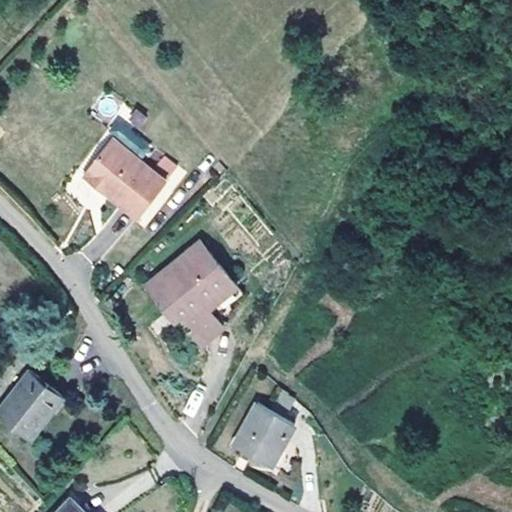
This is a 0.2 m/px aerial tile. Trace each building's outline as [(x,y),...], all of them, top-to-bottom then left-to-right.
[(166,177),(113,135),(83,174),(138,216),(166,177)] [(66,216),(61,210),(43,227),(47,233),(66,216)] [(245,294),(202,240),(146,285),(168,311),(183,311),(196,327),(192,330),(202,343),(224,325),(217,316),(245,294)] [(183,311),(168,311),(175,319),(183,311)] [(66,392),(32,366),(0,407),(0,412),(32,437),(66,392)] [(271,408),(259,401),(235,445),(272,466),(295,423),(284,417),(294,400),(282,389),(271,408)] [(138,495),(155,484),(147,471),(130,481),(138,495)] [(87,511),(73,496),(58,511),(87,511)]
